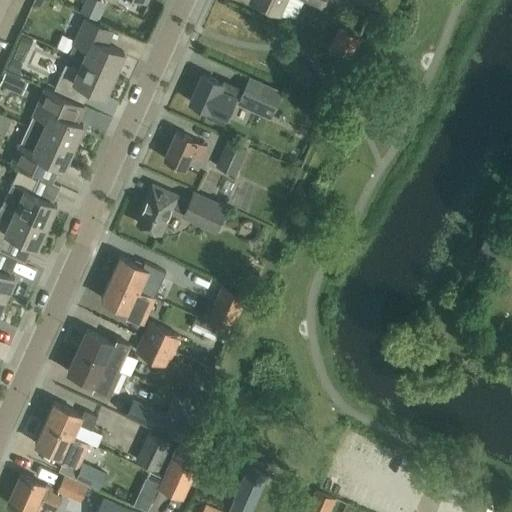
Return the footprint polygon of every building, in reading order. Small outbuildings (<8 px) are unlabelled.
[(86,0),(82,10),(100,18),(107,3),(100,0),(86,0)] [(324,0),(250,0),(251,1),(279,14),(285,0),(307,0),(322,6),(324,0)] [(351,0),(368,8),(371,0),(351,0)] [(82,60),(115,74),(125,53),(103,43),(109,29),(86,19),(69,54),(82,60)] [(351,56),(351,57),(354,51),(356,45),(359,40),(346,34),(343,39),(338,51),(346,54),(351,56)] [(105,96),(115,74),(82,60),(78,69),(65,63),(54,88),(76,98),(82,85),(105,96)] [(226,100),(232,87),(202,74),(189,101),(210,111),(216,96),(226,100)] [(281,90),(249,76),(238,102),(269,116),(281,90)] [(27,125),(73,146),(83,124),(59,113),(65,100),(43,91),(27,125)] [(63,167),(73,146),(27,125),(12,160),(35,171),(41,157),(63,167)] [(200,158),(206,144),(176,131),(164,159),(185,168),(191,154),(200,158)] [(235,174),(246,148),(226,140),(215,165),(235,174)] [(2,204),(47,224),(56,203),(33,193),(39,180),(17,170),(2,204)] [(189,200),(177,195),(177,194),(152,183),(142,208),(144,209),(137,223),(158,232),(165,218),(167,219),(172,206),(184,212),(183,215),(217,230),(228,205),(194,190),(189,200)] [(36,246),(47,224),(2,204),(0,207),(0,246),(8,250),(14,236),(36,246)] [(511,248),(511,231),(493,222),(479,251),(496,259),(503,244),(511,248)] [(110,276),(155,296),(165,270),(144,262),(142,266),(119,256),(110,276)] [(0,295),(5,297),(14,276),(0,269),(0,295)] [(190,278),(167,274),(164,290),(203,297),(206,279),(190,276),(190,278)] [(154,296),(155,296),(110,276),(100,298),(128,310),(127,314),(144,322),(156,297),(154,296)] [(224,284),(208,319),(230,329),(246,294),(224,284)] [(149,320),(142,335),(174,350),(182,334),(149,320)] [(77,350),(119,369),(130,344),(117,337),(115,342),(86,329),(77,350)] [(174,350),(142,335),(135,351),(167,366),(174,350)] [(107,394),(119,369),(77,350),(67,371),(96,384),(94,388),(107,394)] [(207,382),(213,367),(199,360),(192,375),(207,382)] [(153,426),(160,411),(147,405),(116,391),(108,407),(140,422),(153,426)] [(44,421),(74,435),(79,424),(91,429),(97,415),(84,409),(82,414),(53,401),(44,421)] [(76,478),(88,482),(98,487),(105,472),(80,461),(89,442),(74,435),(44,421),(34,442),(62,455),(61,458),(81,467),(76,478)] [(158,470),(173,439),(149,429),(134,459),(158,470)] [(181,438),(158,488),(184,500),(207,449),(181,438)] [(233,499),(227,511),(250,511),(268,474),(247,465),(232,498),(233,499)] [(55,509),(61,496),(51,491),(53,488),(44,485),(45,483),(21,472),(7,503),(28,511),(37,511),(41,503),(55,509)] [(88,482),(76,478),(64,472),(56,490),(80,501),(88,482)] [(152,491),(157,475),(144,472),(140,487),(152,491)] [(328,511),(335,499),(318,491),(307,511),(328,511)] [(137,511),(103,497),(96,511),(137,511)]
